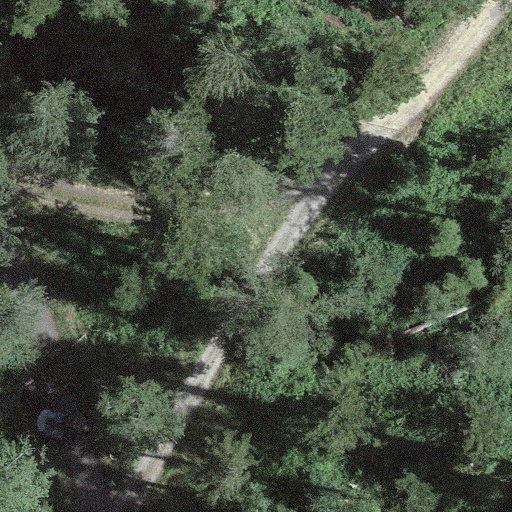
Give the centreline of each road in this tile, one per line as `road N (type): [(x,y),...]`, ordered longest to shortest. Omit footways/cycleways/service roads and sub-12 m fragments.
road 1 (track): [(471,0),(309,203),(112,511)]
road 2 (track): [(0,160),(132,205),(223,213),(309,203)]
road 3 (track): [(66,511),(61,417),(0,229)]
